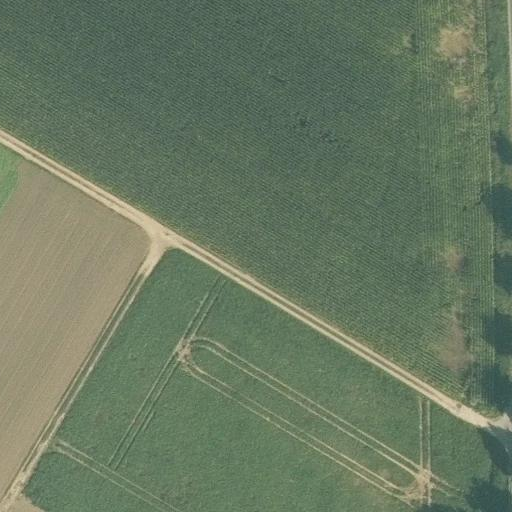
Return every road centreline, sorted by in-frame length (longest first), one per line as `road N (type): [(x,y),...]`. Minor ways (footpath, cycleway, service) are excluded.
road 1 (track): [(0,138),(511,440)]
road 2 (track): [(164,236),(1,511)]
